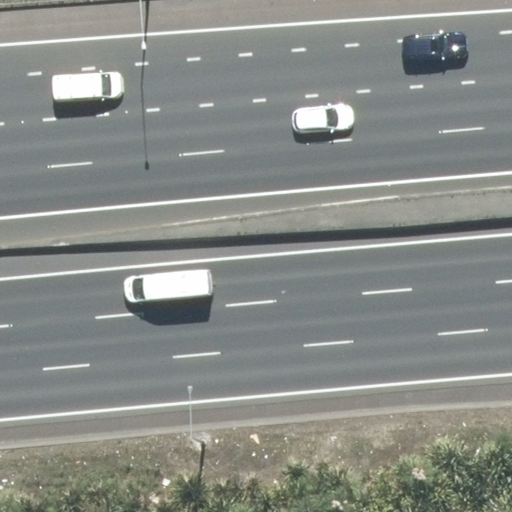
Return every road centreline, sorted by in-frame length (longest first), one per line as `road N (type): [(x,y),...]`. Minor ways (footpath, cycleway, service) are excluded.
road 1 (motorway): [(511,283),(0,328)]
road 2 (motorway): [(0,171),(511,128)]
